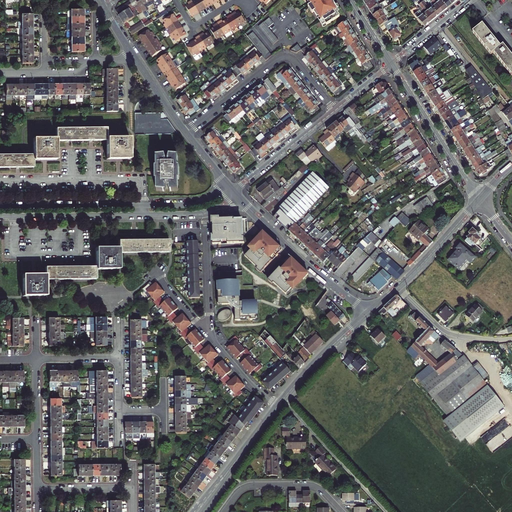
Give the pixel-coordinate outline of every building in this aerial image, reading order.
[(131,0),(132,2),(117,11),(120,16),(134,8),(136,7),(139,5),(135,0),(131,0)] [(150,0),(135,0),(139,5),(144,13),(147,18),(151,16),(147,10),(149,9),(148,8),(154,5),(150,0)] [(150,0),(154,5),(157,10),(159,9),(158,7),(160,6),(163,4),(161,2),(160,0),(150,0)] [(195,0),(196,1),(193,3),(199,13),(206,8),(200,0),(195,0)] [(200,0),(206,8),(212,4),(209,0),(200,0)] [(322,20),(320,21),(323,26),(326,24),(327,26),(341,17),(338,13),(337,11),(339,10),(338,9),(337,7),(332,0),(330,0),(328,2),(327,0),(309,0),(311,3),(312,4),(316,1),(317,2),(311,6),(309,8),(313,14),(317,12),(320,18),(322,20)] [(374,0),(366,5),(370,10),(379,4),(377,2),(378,1),(377,0),(374,0)] [(385,0),(379,4),(370,10),(373,16),(382,10),(397,0),(385,0)] [(435,18),(438,15),(429,3),(427,4),(424,1),(424,0),(422,0),(422,1),(423,2),(421,3),(427,10),(428,10),(431,14),(430,14),(434,19),(435,18)] [(436,3),(433,0),(429,0),(431,2),(429,3),(438,15),(442,12),(439,7),(440,7),(437,3),(436,3)] [(447,8),(441,0),(433,0),(436,3),(437,3),(440,7),(439,7),(442,12),(447,8)] [(189,5),(186,7),(192,17),(199,13),(193,3),(192,1),(188,3),(189,5)] [(427,10),(421,3),(419,5),(422,8),(420,10),(423,14),(429,22),(434,19),(430,14),(431,14),(428,10),(427,10)] [(119,17),(124,25),(139,15),(134,8),(120,16),(119,17)] [(382,10),(373,16),(376,21),(384,16),(385,15),(382,10)] [(423,14),(420,10),(415,14),(424,26),(429,22),(423,14)] [(234,13),(231,15),(238,26),(245,22),(239,12),(237,14),(235,15),(234,13)] [(178,22),(174,15),(164,21),(166,24),(164,25),(167,29),(168,28),(178,22)] [(231,15),(228,16),(230,18),(228,19),(226,21),(232,30),(238,26),(231,15)] [(384,16),(376,21),(378,23),(380,26),(383,23),(387,21),(384,16)] [(394,17),(387,21),(383,23),(387,29),(397,22),(394,17)] [(126,25),(129,29),(141,21),(141,20),(137,22),(136,19),(126,25)] [(141,21),(129,29),(133,36),(152,24),(150,21),(148,23),(145,19),(141,21)] [(232,30),(226,21),(223,22),(222,23),(221,21),(218,23),(225,35),(232,30)] [(342,33),(350,28),(348,24),(346,21),(338,27),(342,33)] [(182,28),(178,22),(168,28),(170,30),(168,32),(171,36),(182,28)] [(258,29),(273,47),(278,43),(268,31),(273,27),(269,22),(264,25),(258,29)] [(401,35),(398,31),(400,30),(397,27),(399,26),(397,22),(387,29),(394,39),(395,39),(398,38),(398,37),(401,35)] [(225,35),(218,23),(215,25),(216,27),(214,28),(212,29),(218,39),(225,35)] [(483,23),(473,31),(493,53),(495,51),(511,71),(511,51),(504,43),(502,45),(483,23)] [(182,28),(171,36),(173,39),(175,38),(177,41),(187,36),(182,28)] [(346,40),(354,34),(352,30),(350,28),(342,33),(346,40)] [(151,34),(149,30),(139,37),(144,44),(153,37),(155,36),(153,32),(151,34)] [(200,36),(207,48),(215,43),(209,33),(205,35),(204,36),(203,34),(200,36)] [(247,38),(255,48),(262,57),(266,61),(271,57),(253,34),(247,38)] [(354,34),(346,40),(350,46),(358,41),(355,36),(354,34)] [(207,48),(200,36),(197,38),(198,40),(196,41),(194,42),(200,52),(207,48)] [(153,37),(144,44),(148,50),(160,43),(157,39),(155,40),(153,37)] [(436,37),(424,46),(431,54),(442,45),(436,37)] [(358,41),(350,46),(354,52),(362,47),(360,43),(358,41)] [(200,52),(194,42),(191,44),(187,46),(193,56),(196,54),(197,56),(201,54),(200,52)] [(160,43),(148,50),(153,57),(163,51),(160,48),(162,46),(160,43)] [(301,51),(301,50),(298,45),(291,51),(297,53),(301,51)] [(313,47),(309,49),(304,54),(306,57),(304,58),(309,64),(317,58),(319,56),(313,47)] [(362,47),(354,52),(353,53),(357,60),(366,54),(362,47)] [(255,48),(246,55),(255,65),(261,61),(260,59),(262,57),(255,48)] [(167,54),(157,60),(160,64),(161,65),(159,67),(161,70),(172,62),(167,54)] [(366,54),(357,60),(359,63),(361,62),(364,68),(363,68),(366,73),(373,67),(369,61),(370,60),(368,56),(366,54)] [(240,60),(241,60),(243,63),(249,70),(255,65),(246,55),(240,60)] [(309,64),(314,70),(321,64),(317,58),(309,64)] [(414,71),(425,64),(422,59),(419,61),(418,60),(409,65),(414,71)] [(172,62),(161,70),(162,72),(164,71),(165,73),(167,75),(176,69),(172,62)] [(314,70),(319,76),(326,70),(328,68),(324,62),(321,64),(314,70)] [(238,67),(235,64),(232,67),(233,68),(239,76),(242,73),(243,75),(249,70),(243,63),(238,67)] [(425,64),(414,71),(418,78),(429,70),(425,64)] [(467,69),(471,76),(474,82),(477,87),(480,92),(482,98),(483,99),(490,95),(494,92),(473,66),(467,69)] [(429,70),(418,78),(421,83),(433,75),(432,73),(436,70),(434,67),(429,70)] [(223,74),(231,84),(237,80),(236,78),(239,76),(233,68),(231,69),(233,71),(229,74),(227,70),(223,73),(223,74)] [(284,84),(295,76),(290,70),(288,71),(286,68),(277,75),(284,84)] [(168,80),(170,83),(181,76),(176,69),(167,75),(168,78),(169,79),(168,80)] [(326,70),(319,76),(323,81),(331,76),(326,70)] [(221,78),(218,80),(226,89),(231,84),(223,74),(220,76),(221,78)] [(331,76),(323,81),(328,87),(335,81),(338,80),(333,74),(331,76)] [(421,83),(425,88),(437,81),(433,75),(421,83)] [(181,76),(170,83),(171,86),(173,85),(174,86),(177,90),(186,84),(181,76)] [(295,76),(284,84),(289,90),(299,81),(295,76)] [(215,86),(214,87),(220,94),(226,89),(218,80),(217,79),(213,83),(215,86)] [(277,90),(268,79),(264,82),(265,84),(270,89),(273,93),(277,90)] [(299,81),(289,90),(293,96),(297,93),(304,87),(299,81)] [(335,81),(328,87),(335,96),(343,90),(335,81)] [(425,88),(428,94),(440,86),(437,81),(425,88)] [(212,84),(203,92),(205,94),(207,97),(209,99),(212,97),(213,99),(220,94),(214,87),(212,84)] [(261,84),(255,89),(261,96),(270,89),(265,84),(262,86),(261,84)] [(376,99),(389,90),(386,85),(383,85),(382,85),(382,84),(375,88),(376,90),(372,92),(376,99)] [(428,94),(432,99),(444,92),(440,86),(428,94)] [(309,93),(304,87),(297,93),(301,99),(309,93)] [(261,96),(255,89),(249,94),(255,101),(261,96)] [(389,90),(376,99),(373,101),(376,106),(392,95),(389,90)] [(190,102),(183,92),(177,97),(180,101),(178,102),(182,108),(190,102)] [(432,99),(436,106),(449,97),(448,96),(447,97),(444,92),(432,99)] [(309,93),(301,99),(306,105),(314,99),(309,93)] [(449,97),(436,106),(439,110),(448,105),(447,103),(455,98),(454,97),(457,96),(456,93),(449,97)] [(249,94),(243,98),(249,106),(255,101),(249,94)] [(372,115),(383,108),(396,100),(392,95),(376,106),(369,110),(372,115)] [(252,109),(249,106),(243,98),(238,103),(246,114),(252,109)] [(190,102),(182,108),(187,114),(188,113),(191,116),(201,109),(194,99),(190,102)] [(314,99),(306,105),(314,114),(319,109),(317,106),(318,105),(314,99)] [(396,100),(383,108),(385,110),(381,113),(382,115),(384,114),(399,105),(396,100)] [(240,119),(246,114),(238,103),(232,108),(240,119)] [(272,111),(274,113),(283,105),(282,105),(281,104),(272,111)] [(358,110),(354,104),(349,108),(354,113),(358,110)] [(399,105),(384,114),(386,117),(388,115),(390,118),(402,110),(399,105)] [(439,110),(442,116),(451,110),(448,105),(439,110)] [(451,110),(442,116),(445,120),(459,112),(457,110),(461,107),(459,105),(455,107),(451,110)] [(503,119),(500,114),(499,113),(494,106),(489,110),(490,112),(493,117),(496,122),(503,119)] [(224,117),(231,126),(240,119),(232,108),(226,113),(227,114),(224,117)] [(361,122),(357,118),(354,113),(349,108),(344,112),(349,118),(356,126),(361,122)] [(387,123),(389,125),(405,115),(402,110),(390,118),(391,120),(387,123)] [(459,112),(445,120),(449,125),(457,120),(462,117),(465,114),(464,112),(460,114),(459,112)] [(164,113),(134,113),(135,135),(172,134),(172,119),(164,119),(164,113)] [(290,115),(281,122),(290,132),(296,127),(295,126),(297,124),(292,117),(290,115)] [(395,126),(396,128),(408,120),(405,115),(389,125),(390,128),(395,126)] [(343,118),(337,122),(344,131),(346,134),(348,133),(351,137),(354,135),(354,136),(356,134),(352,129),(356,126),(349,118),(345,121),(343,118)] [(503,119),(496,122),(499,128),(506,124),(503,119)] [(392,137),(395,136),(411,125),(408,120),(396,128),(398,130),(391,135),(392,137)] [(449,125),(452,130),(460,125),(457,120),(449,125)] [(460,125),(452,130),(455,135),(468,126),(466,124),(468,122),(467,120),(460,125)] [(281,122),(275,127),(278,130),(284,137),(290,132),(281,122)] [(337,122),(332,126),(339,135),(344,131),(337,122)] [(455,135),(458,140),(470,132),(468,130),(475,126),(473,123),(468,126),(455,135)] [(499,128),(502,133),(507,130),(508,129),(506,124),(499,128)] [(411,125),(395,136),(397,139),(402,136),(403,137),(415,130),(411,125)] [(332,126),(327,130),(335,140),(336,141),(341,137),(339,135),(332,126)] [(205,138),(210,144),(220,136),(213,127),(205,134),(207,137),(205,138)] [(106,141),(107,138),(107,129),(83,129),(56,129),(56,139),(56,142),(68,142),(106,141)] [(364,134),(367,139),(375,134),(372,129),(364,134)] [(458,140),(461,145),(482,131),(481,129),(478,131),(478,130),(475,132),(473,130),(470,132),(458,140)] [(278,130),(272,135),(278,142),(284,137),(278,130)] [(335,140),(327,130),(324,133),(325,135),(319,140),(325,148),(335,140)] [(415,130),(403,137),(398,140),(400,142),(398,143),(400,146),(418,135),(415,130)] [(507,130),(502,133),(504,138),(507,143),(510,148),(511,152),(511,140),(509,135),(507,130)] [(482,131),(461,145),(465,150),(474,144),(478,141),(481,139),(480,136),(484,134),(482,131)] [(265,137),(272,147),(278,142),(272,135),(270,132),(265,137)] [(418,135),(400,146),(402,149),(407,145),(409,148),(421,140),(418,135)] [(210,144),(215,150),(225,142),(220,136),(210,144)] [(266,151),(272,147),(265,137),(259,142),(260,144),(266,151)] [(107,138),(106,141),(107,160),(130,160),(130,138),(107,138)] [(56,142),(56,139),(34,139),(34,154),(34,160),(48,160),(56,160),(56,152),(56,142)] [(424,145),(421,140),(409,148),(410,150),(397,158),(399,161),(404,157),(424,145)] [(215,150),(220,156),(230,148),(225,142),(215,150)] [(266,151),(260,144),(252,151),(256,157),(259,155),(260,156),(266,151)] [(465,150),(468,154),(480,146),(479,144),(475,146),(474,144),(465,150)] [(323,155),(315,145),(312,148),(312,149),(306,154),(313,161),(319,156),(321,157),(323,155)] [(424,145),(404,157),(406,160),(414,155),(415,157),(427,149),(424,145)] [(468,154),(471,159),(480,154),(478,151),(482,149),(480,146),(468,154)] [(220,156),(224,162),(234,153),(230,148),(220,156)] [(408,165),(409,168),(431,154),(427,149),(415,157),(412,159),(414,161),(408,165)] [(471,159),(474,164),(493,152),(491,149),(485,153),(484,151),(480,154),(471,159)] [(493,152),(474,164),(477,169),(490,161),(489,159),(498,152),(497,150),(493,152)] [(224,162),(229,168),(237,162),(239,159),(234,153),(224,162)] [(34,160),(34,154),(0,154),(0,167),(34,167),(34,160)] [(419,166),(420,168),(434,159),(431,154),(409,168),(408,169),(410,172),(419,166)] [(156,191),(166,192),(168,192),(178,191),(178,180),(179,180),(179,168),(177,168),(177,157),(169,156),(155,157),(156,168),(154,168),(154,180),(156,180),(156,191)] [(418,177),(425,172),(437,164),(434,159),(420,168),(422,170),(416,174),(418,177)] [(490,161),(477,169),(481,174),(484,172),(485,173),(488,171),(488,170),(491,168),(491,167),(497,163),(495,161),(493,163),(491,160),(490,161)] [(237,162),(229,168),(234,174),(235,172),(238,175),(244,171),(237,162)] [(425,172),(428,177),(440,169),(437,164),(425,172)] [(302,168),(284,185),(287,189),(305,171),(302,168)] [(440,169),(428,177),(435,188),(447,180),(440,169)] [(349,183),(346,187),(354,194),(360,187),(361,188),(365,184),(354,174),(350,178),(352,180),(349,183)] [(279,209),(281,210),(296,224),(299,221),(326,192),(309,177),(279,209)] [(257,191),(267,202),(280,189),(272,179),(257,191)] [(280,189),(267,202),(262,206),(269,213),(287,194),(282,187),(280,189)] [(281,210),(274,217),(285,228),(289,231),(296,224),(281,210)] [(397,220),(399,222),(405,216),(402,213),(396,219),(397,220)] [(296,224),(289,231),(293,235),(309,219),(306,216),(300,223),(299,221),(296,224)] [(405,216),(399,222),(400,223),(402,225),(408,219),(405,216)] [(309,219),(293,235),(297,239),(307,229),(305,227),(311,221),(309,218),(309,219)] [(212,238),(212,246),(221,245),(221,242),(227,242),(227,245),(244,244),(244,238),(242,239),(241,222),(233,222),(233,220),(218,221),(218,219),(211,219),(211,224),(212,224),(212,238)] [(407,263),(410,267),(433,242),(435,240),(426,232),(428,230),(418,221),(409,231),(425,245),(407,263)] [(395,228),(382,242),(381,243),(388,249),(406,228),(405,227),(402,225),(400,223),(395,228)] [(307,229),(297,239),(302,243),(316,229),(318,227),(315,224),(311,228),(309,226),(307,229)] [(316,229),(302,243),(305,247),(316,237),(314,235),(318,231),(316,229)] [(467,238),(464,241),(472,248),(480,239),(478,236),(479,235),(472,229),(465,237),(467,238)] [(310,251),(329,232),(326,230),(322,234),(320,232),(316,237),(305,247),(310,251)] [(331,235),(329,232),(310,251),(315,255),(325,245),(323,243),(331,235)] [(366,238),(369,241),(374,235),(371,232),(366,238)] [(267,237),(267,236),(263,233),(258,238),(259,239),(249,250),(251,251),(246,256),(245,257),(258,269),(256,270),(261,274),(272,261),(270,259),(274,255),(276,257),(282,251),(276,245),(267,237)] [(374,235),(369,241),(371,243),(372,243),(377,238),(374,235)] [(369,241),(366,238),(362,241),(368,246),(371,243),(369,241)] [(338,240),(331,246),(318,259),(323,263),(326,260),(333,253),(331,250),(340,242),(338,240)] [(24,296),(46,296),(46,280),(96,279),(96,269),(119,269),(119,254),(169,253),(169,241),(119,241),(119,248),(96,248),(96,267),(46,267),(46,275),(23,275),(24,296)] [(368,246),(362,241),(359,243),(365,249),(368,246)] [(356,246),(358,248),(362,252),(365,249),(359,243),(356,246)] [(380,256),(377,259),(375,261),(393,277),(395,279),(397,280),(404,272),(385,255),(390,250),(388,249),(381,243),(377,248),(378,249),(383,253),(380,256)] [(318,259),(331,246),(329,244),(327,247),(325,245),(315,255),(318,259)] [(447,260),(458,270),(467,260),(470,263),(475,258),(460,244),(455,249),(456,251),(447,260)] [(335,250),(333,253),(326,260),(331,265),(343,252),(345,251),(341,247),(337,252),(335,250)] [(343,252),(331,265),(337,270),(339,268),(341,265),(344,263),(346,260),(348,258),(343,252)] [(295,263),(296,263),(290,257),(284,264),(286,266),(282,270),(280,268),(268,281),(272,285),(273,284),(286,295),(292,289),(293,290),(303,280),(304,281),(309,275),(305,272),(295,263)] [(369,258),(368,257),(350,277),(355,282),(373,262),(370,258),(369,258)] [(368,282),(367,284),(370,287),(372,285),(378,291),(378,292),(388,283),(387,282),(392,278),(383,270),(368,282)] [(240,301),(240,296),(238,296),(238,289),(237,282),(233,280),(229,280),(224,280),(220,281),(220,282),(218,282),(217,283),(217,286),(218,302),(221,302),(221,303),(222,303),(228,303),(235,309),(235,319),(240,319),(240,317),(246,317),(250,316),(250,318),(252,318),(255,318),(256,317),(256,316),(256,315),(257,312),(257,308),(257,304),(256,300),(240,301)] [(145,292),(146,291),(150,296),(160,288),(156,282),(151,287),(149,284),(142,289),(145,292)] [(160,297),(165,293),(160,288),(150,296),(154,300),(153,301),(156,305),(162,300),(160,297)] [(384,307),(387,311),(394,319),(408,307),(397,297),(395,297),(384,307)] [(169,298),(164,302),(162,300),(156,305),(159,308),(160,307),(164,311),(174,303),(169,298)] [(317,305),(324,313),(327,309),(320,301),(317,305)] [(332,302),(328,308),(337,317),(340,321),(344,316),(332,302)] [(173,312),(178,308),(174,303),(164,311),(168,316),(166,317),(169,320),(175,315),(173,312)] [(438,315),(445,322),(453,314),(446,307),(445,307),(444,306),(440,310),(441,312),(438,315)] [(472,322),(481,312),(475,306),(465,316),(472,322)] [(214,314),(214,315),(214,316),(214,317),(215,318),(216,320),(217,321),(218,321),(219,322),(220,322),(221,322),(222,322),(223,322),(225,322),(226,322),(228,321),(229,321),(230,320),(231,319),(232,318),(232,316),(233,315),(232,313),(232,312),(231,311),(230,310),(228,309),(227,308),(226,308),(225,308),(224,308),(222,308),(220,308),(219,308),(218,309),(217,309),(216,310),(216,311),(215,312),(214,314)] [(337,317),(328,308),(327,309),(324,313),(338,329),(342,326),(339,323),(341,321),(340,321),(337,317)] [(178,318),(175,315),(169,320),(172,324),(173,323),(177,327),(187,319),(182,313),(178,318)] [(429,328),(414,313),(411,316),(411,315),(409,317),(419,326),(417,327),(420,330),(421,328),(425,332),(429,328)] [(132,321),(132,329),(142,329),(146,329),(146,317),(132,318),(132,321)] [(187,328),(191,324),(187,319),(177,327),(181,331),(180,332),(183,336),(189,331),(187,328)] [(425,332),(407,351),(415,359),(417,356),(418,358),(420,356),(434,370),(420,381),(448,416),(467,401),(452,382),(471,367),(462,356),(445,341),(441,345),(451,354),(439,364),(421,347),(429,339),(434,343),(439,336),(429,328),(425,332)] [(191,333),(189,331),(183,336),(186,340),(188,339),(191,342),(200,334),(196,329),(191,333)] [(385,337),(378,329),(371,336),(378,343),(385,337)] [(285,354),(274,343),(275,342),(265,330),(260,336),(280,359),(281,361),(283,359),(282,357),(285,354)] [(304,340),(300,343),(310,355),(324,342),(314,331),(310,334),(314,338),(312,340),(311,340),(309,341),(310,342),(308,344),(304,340)] [(396,332),(392,335),(397,341),(401,337),(396,332)] [(200,343),(205,339),(200,334),(191,342),(193,346),(192,347),(196,351),(202,346),(200,343)] [(232,343),(227,348),(231,353),(241,345),(237,340),(238,339),(235,336),(229,341),(232,343)] [(200,356),(201,355),(204,358),(214,350),(209,345),(204,349),(202,346),(196,351),(200,356)] [(236,358),(241,354),(243,357),(249,351),(246,348),(245,349),(241,345),(231,353),(236,358)] [(283,350),(299,368),(305,363),(298,355),(295,358),(293,356),(293,355),(292,354),(291,355),(285,347),(283,350)] [(310,355),(303,348),(298,354),(304,361),(310,355)] [(213,359),(218,355),(214,350),(204,358),(207,361),(206,362),(209,367),(216,362),(213,359)] [(245,359),(240,363),(245,368),(254,360),(251,356),(252,355),(249,351),(243,357),(245,359)] [(351,354),(343,361),(347,366),(351,363),(359,371),(366,365),(358,356),(356,359),(351,354)] [(213,371),(215,370),(217,373),(227,365),(223,360),(218,364),(216,362),(209,367),(213,371)] [(258,364),(254,360),(245,368),(249,374),(254,370),(256,372),(260,369),(262,367),(259,363),(258,364)] [(452,382),(467,401),(468,402),(487,387),(482,380),(488,375),(478,362),(472,367),(471,367),(452,382)] [(290,371),(286,365),(283,363),(280,365),(277,367),(285,376),(288,373),(290,371)] [(286,365),(290,371),(293,373),(295,371),(288,363),(286,365)] [(227,374),(232,370),(227,365),(217,373),(220,377),(219,378),(223,382),(229,377),(227,374)] [(277,367),(275,370),(272,372),(280,381),(280,380),(282,378),(285,376),(277,367)] [(272,372),(269,375),(267,377),(274,385),(277,383),(279,381),(280,381),(272,372)] [(231,389),(240,381),(236,376),(231,380),(229,377),(223,382),(227,387),(228,386),(231,389)] [(270,389),(272,388),(274,385),(267,377),(265,379),(261,381),(269,390),(270,389)] [(240,381),(231,389),(234,392),(232,394),(236,398),(242,393),(240,390),(245,386),(240,381)] [(443,421),(460,442),(464,439),(504,407),(487,387),(468,402),(448,417),(443,421)] [(264,403),(255,396),(253,399),(251,401),(260,408),(262,406),(263,404),(264,403)] [(251,401),(249,404),(246,407),(255,414),(256,413),(257,411),(260,408),(251,401)] [(226,405),(219,415),(229,422),(231,424),(240,431),(244,425),(238,418),(226,405)] [(255,414),(246,407),(244,410),(242,413),(251,420),(253,417),(255,415),(255,414)] [(242,413),(240,415),(238,418),(244,425),(247,421),(249,423),(251,420),(242,413)] [(236,436),(240,431),(231,424),(227,430),(236,436)] [(290,429),(282,429),(282,436),(287,436),(287,445),(286,445),(286,447),(287,447),(287,449),(306,449),(306,438),(298,438),(298,436),(296,436),(296,438),(290,438),(290,429)] [(481,438),(493,453),(506,441),(498,432),(496,434),(492,429),(481,438)] [(236,436),(227,430),(223,435),(231,442),(236,436)] [(219,441),(227,448),(231,442),(223,435),(220,434),(216,439),(219,441)] [(227,448),(219,441),(214,447),(223,453),(227,448)] [(214,447),(210,452),(219,458),(223,453),(214,447)] [(315,462),(328,476),(336,469),(324,455),(326,453),(321,447),(315,452),(320,457),(317,460),(317,459),(316,460),(316,461),(315,462)] [(275,449),(265,449),(265,462),(267,462),(267,476),(269,476),(269,477),(271,477),(271,476),(278,476),(278,457),(275,457),(275,449)] [(219,458),(210,452),(206,458),(214,464),(219,458)] [(199,461),(210,469),(214,464),(206,458),(203,455),(199,461)] [(198,469),(206,475),(210,469),(199,461),(197,464),(200,466),(198,469)] [(194,475),(202,481),(206,475),(198,469),(195,467),(191,472),(194,475)] [(194,475),(189,480),(197,486),(202,481),(194,475)] [(185,486),(193,492),(197,486),(189,480),(186,478),(182,483),(185,486)] [(193,492),(185,486),(181,492),(189,498),(193,492)] [(296,492),(289,492),(289,504),(299,503),(299,495),(296,495),(296,492)] [(302,495),(299,495),(299,503),(309,503),(309,492),(302,492),(302,495)] [(347,504),(347,507),(351,507),(354,507),(354,497),(343,497),(343,504),(347,504)]
